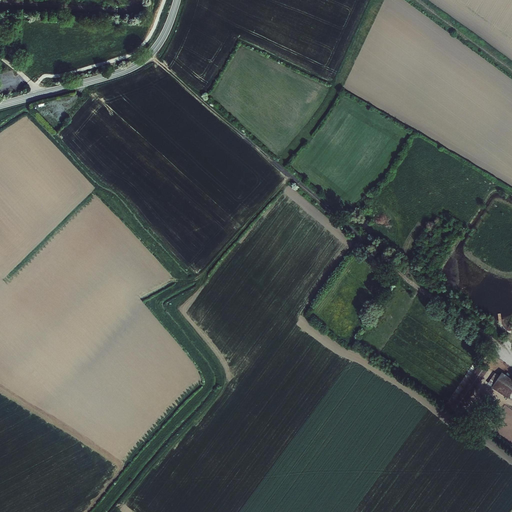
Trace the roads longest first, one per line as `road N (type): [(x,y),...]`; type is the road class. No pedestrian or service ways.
road 1 (track): [(511,343),(409,278),(150,54)]
road 2 (secondary): [(0,105),(137,64),(158,44),(176,0)]
